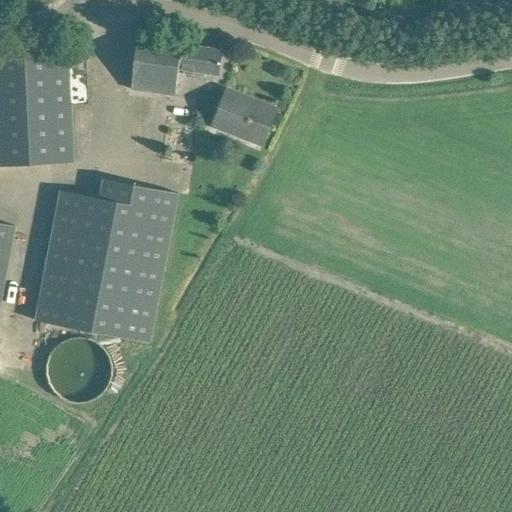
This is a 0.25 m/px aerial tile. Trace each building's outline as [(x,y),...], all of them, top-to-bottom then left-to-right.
[(138,38),(135,58),(130,89),(175,95),(179,69),(184,70),(184,75),(205,78),(206,74),(219,75),(222,50),(138,38)] [(88,103),(86,75),(85,55),(12,59),(0,60),(0,166),(74,163),(71,104),(88,103)] [(227,90),(220,109),(213,126),(263,145),(277,109),(227,90)] [(61,190),(36,321),(150,343),(179,193),(104,179),(100,198),(61,190)] [(0,307),(16,226),(0,222),(0,307)] [(86,338),(81,338),(76,338),(70,339),(66,340),(61,343),(57,346),(53,351),(49,357),(47,362),(47,366),(46,371),(47,376),(48,382),(51,386),(54,391),(58,395),(60,397),(65,400),(68,401),(74,403),(80,403),(85,403),(90,402),(97,398),(101,395),(104,393),(108,387),(110,383),(112,375),(112,365),(111,359),(107,352),(103,347),(98,343),(93,340),(86,338)]
